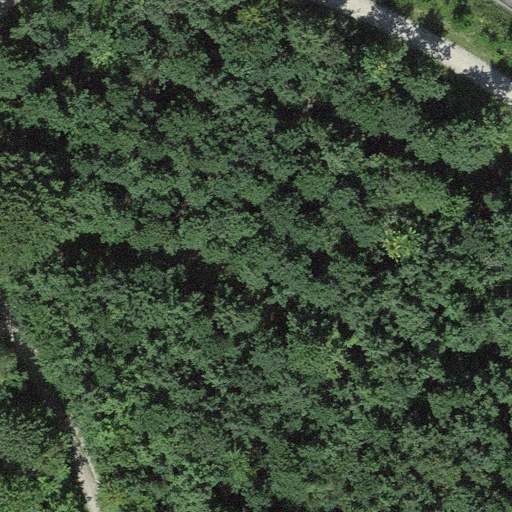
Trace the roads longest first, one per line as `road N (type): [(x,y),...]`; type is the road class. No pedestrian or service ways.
road 1 (track): [(97,511),(40,368),(0,302)]
road 2 (track): [(335,0),(469,64),(511,94)]
